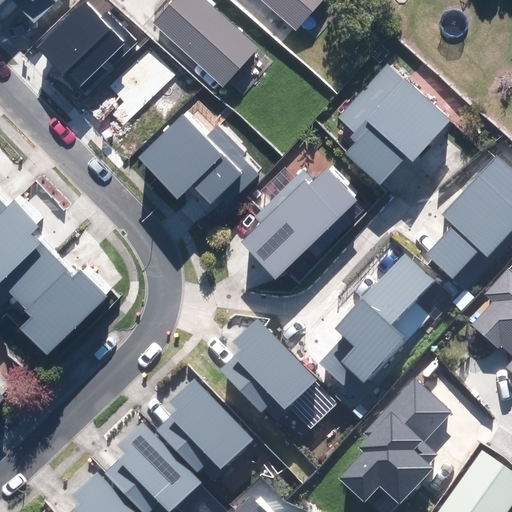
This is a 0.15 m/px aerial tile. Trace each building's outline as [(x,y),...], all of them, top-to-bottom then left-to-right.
[(8,0),(10,1),(11,0),(19,0),(39,20),(60,0),(8,0)] [(175,0),(156,21),(227,85),(263,45),(212,0),(175,0)] [(267,0),(300,29),(325,0),(267,0)] [(83,2),(39,48),(80,88),(125,42),(83,2)] [(412,162),(453,116),(389,61),(336,122),(351,135),(338,150),(379,186),(405,155),(412,162)] [(205,137),(184,115),(139,156),(178,198),(192,185),(218,213),(262,172),(218,125),(205,137)] [(511,200),(511,180),(489,157),(434,209),(444,219),(418,244),(452,280),(511,222),(511,219),(503,210),(511,200)] [(310,184),(300,173),(253,215),(261,223),(242,240),(276,278),(304,253),(308,258),(346,224),(340,217),(358,201),(328,167),(310,184)] [(0,192),(0,263),(24,287),(60,252),(33,228),(44,218),(21,194),(11,204),(0,192)] [(55,344),(113,288),(90,264),(80,273),(60,252),(24,287),(44,308),(31,320),(55,344)] [(439,285),(409,258),(341,331),(348,337),(323,364),(360,398),(412,343),(398,330),(439,285)] [(511,370),(511,271),(489,297),(497,304),(476,328),(500,349),(504,345),(511,352),(511,367),(510,369),(511,370)] [(309,369),(258,318),(225,351),(229,354),(200,383),(248,431),(309,369)] [(0,406),(17,390),(0,372),(0,406)] [(447,411),(412,376),(349,438),(357,445),(327,475),(356,503),(371,487),(390,506),(441,455),(422,436),(447,411)] [(198,481),(248,431),(200,383),(196,379),(162,413),(164,415),(147,432),(198,481)] [(144,511),(167,511),(198,481),(147,432),(141,425),(113,453),(121,462),(108,476),(144,511)] [(499,511),(511,494),(511,477),(471,450),(428,511),(499,511)] [(144,511),(108,476),(101,469),(71,499),(77,504),(69,511),(144,511)] [(266,511),(250,497),(235,511),(266,511)]
